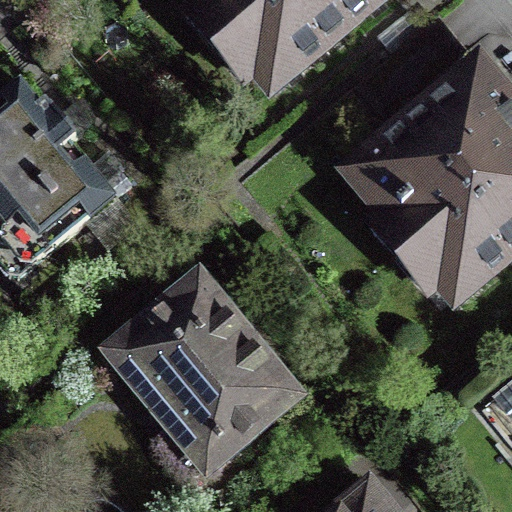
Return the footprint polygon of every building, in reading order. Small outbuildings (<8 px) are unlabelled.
[(187,0),(196,9),(184,18),(254,101),(264,93),(278,110),(409,0),(187,0)] [(511,82),(491,57),(343,180),(379,224),(371,231),(438,311),(448,303),(464,323),(511,282),(511,82)] [(29,86),(0,108),(0,222),(7,231),(0,236),(0,258),(24,289),(96,232),(114,254),(144,231),(29,86)] [(208,277),(109,361),(165,427),(222,493),(321,408),(208,277)] [(511,378),(472,409),(511,457),(511,378)] [(404,511),(381,485),(348,511),(404,511)]
